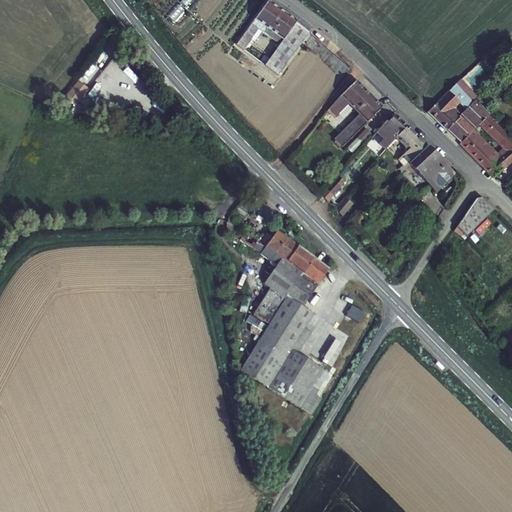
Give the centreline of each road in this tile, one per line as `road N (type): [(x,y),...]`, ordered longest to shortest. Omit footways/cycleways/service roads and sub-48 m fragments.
road 1 (unclassified): [(398,304),(273,511)]
road 2 (tertiary): [(267,173),(113,0)]
road 3 (tertiary): [(398,304),(267,173)]
road 4 (unclassified): [(480,179),(363,63)]
road 5 (tertiary): [(511,419),(398,304)]
road 6 (unclassified): [(480,179),(398,304)]
road 7 (unclassified): [(267,173),(363,63)]
